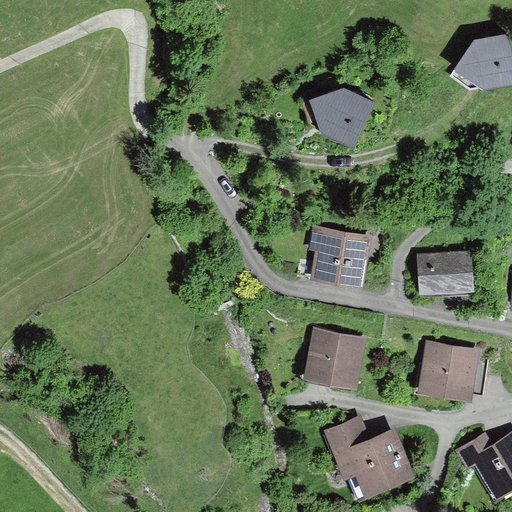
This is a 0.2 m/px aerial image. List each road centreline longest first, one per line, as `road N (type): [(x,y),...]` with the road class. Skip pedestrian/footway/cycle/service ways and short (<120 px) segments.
road 1 (residential): [(511,333),(272,280),(184,149)]
road 2 (track): [(184,149),(141,117),(138,47),(124,22),(11,61)]
